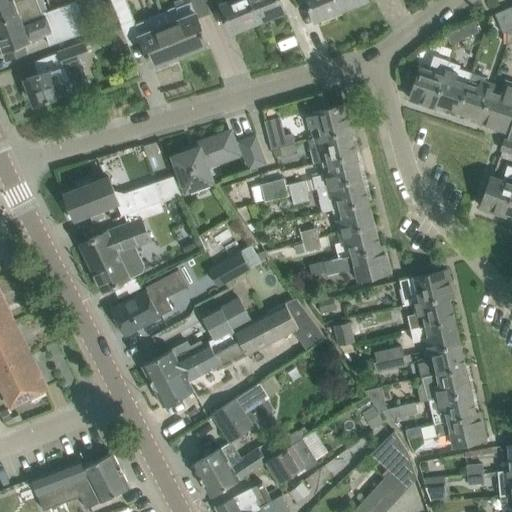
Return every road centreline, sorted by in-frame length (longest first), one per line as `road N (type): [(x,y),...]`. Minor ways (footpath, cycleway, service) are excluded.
road 1 (residential): [(3,169),(377,58)]
road 2 (residential): [(511,303),(427,206),(405,166),(377,58)]
road 3 (unclassified): [(123,400),(3,169)]
road 4 (residential): [(0,444),(123,400)]
road 5 (unclassified): [(180,511),(123,400)]
